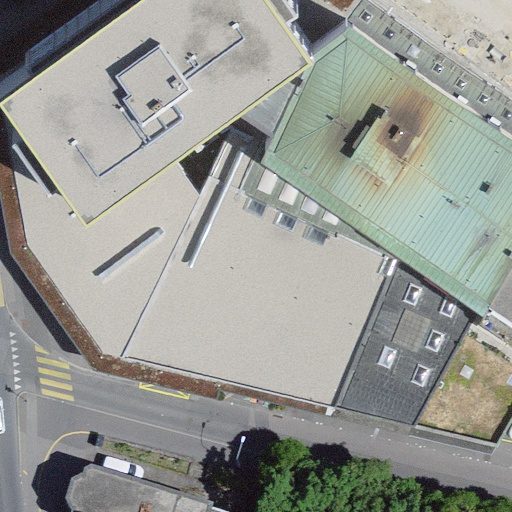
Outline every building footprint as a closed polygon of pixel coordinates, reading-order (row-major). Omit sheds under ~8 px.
[(301,23),(284,0),(65,0),(0,47),(0,80),(75,185),(223,79),(301,23)] [(417,247),(481,289),(486,280),(511,236),(511,114),(345,5),(309,31),(301,23),(223,79),(269,112),(255,141),(417,247)] [(75,185),(0,80),(0,143),(22,261),(100,371),(348,420),(417,247),(255,141),(269,112),(223,79),(75,185)] [(511,236),(486,280),(511,295),(511,236)] [(500,307),(417,247),(348,420),(427,435),(500,307)] [(511,315),(500,307),(427,435),(511,449),(511,315)] [(201,511),(89,475),(74,487),(67,510),(67,511),(201,511)]
